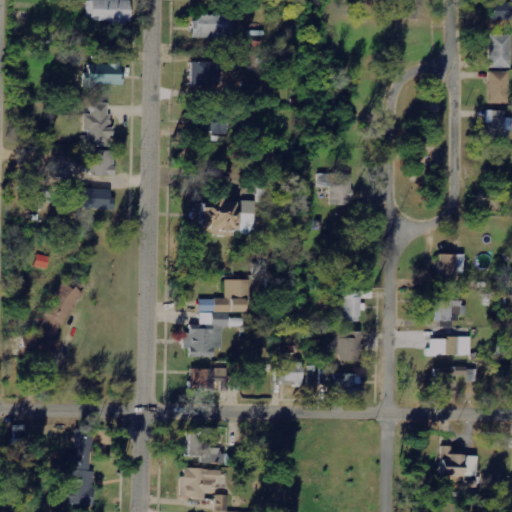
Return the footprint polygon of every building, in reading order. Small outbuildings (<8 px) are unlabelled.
[(130,23),(130,0),(87,0),(87,22),(130,23)] [(511,19),(511,2),(492,2),(492,19),(511,19)] [(194,38),(232,37),(232,15),(194,16),(194,38)] [(511,35),(490,34),(489,68),(510,69),(511,35)] [(190,86),(218,85),(217,61),(190,62),(190,86)] [(121,63),(86,63),(86,85),(121,85),(121,63)] [(488,104),(508,104),(508,72),(489,72),(488,104)] [(87,131),(87,147),(110,147),(110,103),(91,103),(91,114),(83,114),(83,131),(87,131)] [(505,111),(486,110),(486,123),(490,124),(490,140),(509,141),(510,131),(511,131),(511,118),(505,118),(505,111)] [(227,133),(228,115),(199,114),(199,133),(227,133)] [(114,176),(115,151),(91,150),(91,163),(86,163),(86,175),(114,176)] [(318,188),(329,187),(330,205),(352,204),(351,174),(318,174),(318,188)] [(74,208),(108,209),(109,189),(75,188),(74,208)] [(255,201),(242,201),(242,213),(235,213),(235,201),(198,200),(197,233),(233,234),(233,233),(254,233),(255,201)] [(463,255),(439,255),(439,276),(463,276),(463,255)] [(248,312),(248,280),(226,280),(226,299),(199,299),(199,312),(248,312)] [(336,305),(335,322),(359,322),(359,311),(362,311),(362,292),(343,291),(343,306),(336,305)] [(460,297),(435,296),(435,321),(459,321),(460,297)] [(189,357),(214,358),(214,349),(221,349),(222,326),(228,326),(228,314),(200,314),(200,326),(190,325),(190,333),(183,333),(183,349),(189,349),(189,357)] [(360,335),(330,334),(329,360),(359,360),(360,335)] [(470,338),(430,339),(430,349),(426,349),(426,356),(470,355),(470,338)] [(302,382),(302,363),(275,363),(275,383),(302,382)] [(258,373),(271,372),(270,364),(258,365),(258,373)] [(465,369),(436,368),(435,394),(455,394),(455,378),(465,378),(465,369)] [(190,369),(190,389),(227,389),(227,370),(190,369)] [(361,375),(334,374),(333,385),(340,385),(340,394),(360,394),(361,375)] [(94,506),(94,472),(91,472),(92,433),(76,433),(75,455),(63,455),(63,506),(94,506)] [(224,444),(202,443),(202,434),(187,434),(186,457),(200,458),(200,464),(223,465),(224,444)] [(440,477),(476,477),(477,456),(450,455),(450,446),(441,446),(440,477)] [(180,499),(204,500),(205,494),(213,494),(213,485),(220,486),(221,470),(182,469),(180,499)] [(228,511),(228,496),(215,495),(214,511),(228,511)]
